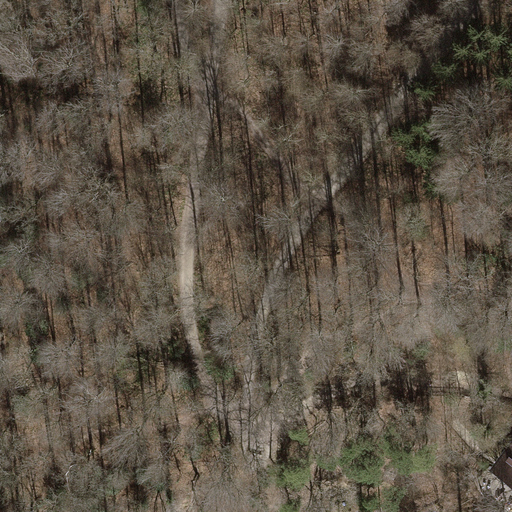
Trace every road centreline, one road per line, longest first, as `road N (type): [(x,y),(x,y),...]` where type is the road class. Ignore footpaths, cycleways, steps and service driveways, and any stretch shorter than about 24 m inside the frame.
road 1 (track): [(220,0),(186,268),(201,370),(240,424)]
road 2 (track): [(240,424),(261,435),(346,385),(393,381),(511,400)]
road 3 (track): [(320,198),(478,0)]
road 4 (track): [(240,424),(270,280),(320,198)]
road 5 (track): [(320,198),(439,315)]
